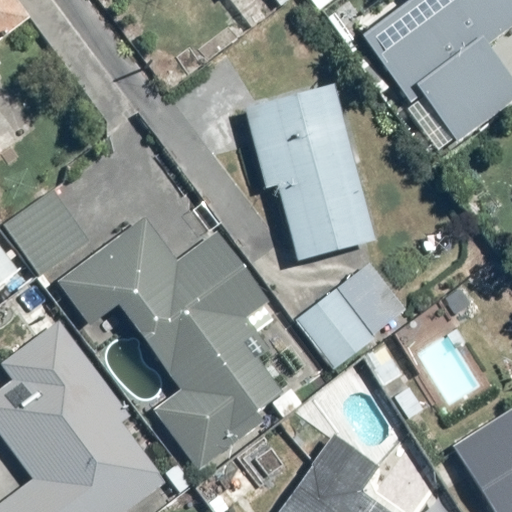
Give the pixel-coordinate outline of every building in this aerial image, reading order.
[(0,0),(0,30),(24,13),(12,0),(0,0)] [(511,0),(392,0),(350,30),(404,100),(412,93),(448,139),(511,95),(511,82),(482,43),(511,19),(511,0)] [(367,240),(326,81),(240,105),(258,188),(272,183),(291,258),(367,240)] [(136,217),(50,280),(81,323),(104,304),(174,387),(147,404),(190,469),(281,408),(248,360),(265,350),(240,318),(265,302),(205,232),(167,257),(136,217)] [(0,285),(16,274),(0,252),(0,285)] [(363,266),(292,319),(331,371),(367,344),(402,318),(363,266)] [(511,296),(503,306),(511,314),(511,296)] [(0,496),(0,511),(133,511),(161,491),(114,422),(122,417),(56,322),(0,363),(0,367),(4,376),(0,379),(0,441),(25,475),(0,496)] [(386,345),(360,362),(380,393),(406,376),(386,345)] [(511,511),(511,397),(444,437),(487,511),(511,511)] [(374,464),(324,432),(272,511),(389,511),(357,489),(374,464)]
